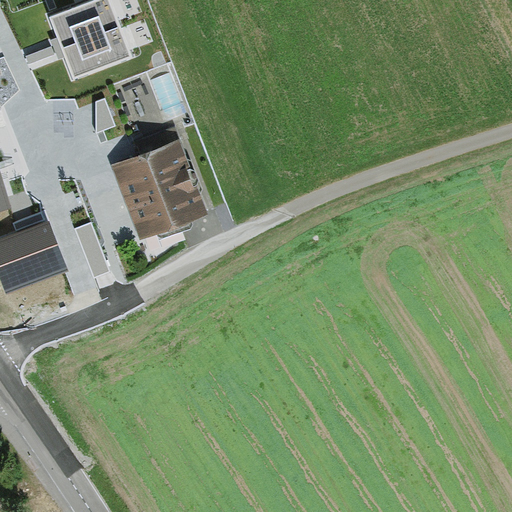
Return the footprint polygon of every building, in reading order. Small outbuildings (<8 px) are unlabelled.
[(111,0),(99,0),(50,19),(73,80),(132,58),(111,0)] [(53,53),(51,47),(27,56),(29,63),(53,53)] [(115,126),(105,98),(96,102),(96,134),(115,126)] [(209,216),(179,139),(112,165),(142,242),(209,216)] [(0,211),(12,208),(0,167),(0,211)] [(50,221),(0,239),(0,280),(5,294),(69,271),(50,221)] [(110,270),(92,224),(77,230),(96,275),(110,270)]
